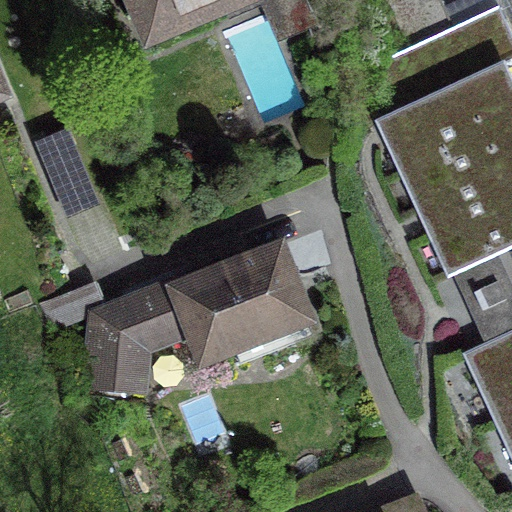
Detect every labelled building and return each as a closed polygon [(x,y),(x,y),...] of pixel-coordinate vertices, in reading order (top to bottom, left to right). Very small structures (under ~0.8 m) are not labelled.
[(134,0),(149,36),(234,0),(134,0)] [(382,0),(388,56),(376,117),(451,274),(511,244),(511,31),(500,7),(454,27),(441,0),(382,0)] [(313,336),(278,248),(179,288),(178,282),(105,309),(95,313),(88,384),(142,388),(146,349),(193,331),(202,358),(261,335),(268,352),(313,336)] [(95,282),(41,302),(51,329),(95,313),(105,309),(95,282)] [(511,333),(467,354),(511,452),(511,333)] [(421,511),(415,497),(377,511),(421,511)]
